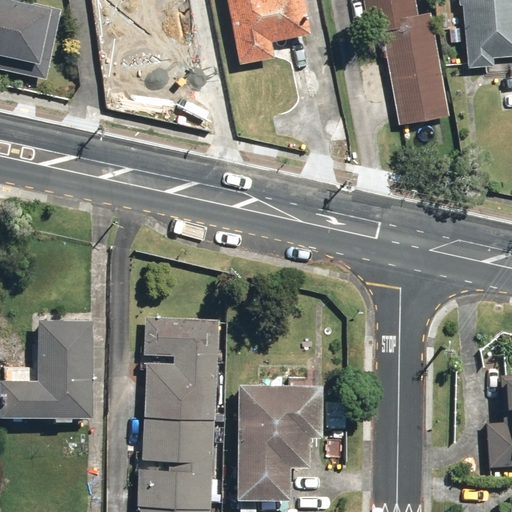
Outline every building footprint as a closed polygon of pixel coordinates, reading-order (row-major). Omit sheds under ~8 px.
[(30,0),(0,0),(0,71),(43,80),(59,6),(30,0)] [(91,0),(101,65),(192,51),(184,0),(91,0)] [(302,0),(225,0),(237,63),(275,55),(272,41),(309,34),(302,0)] [(398,124),(446,117),(429,13),(415,15),(412,0),(361,0),(367,29),(381,27),(398,124)] [(511,0),(461,0),(470,63),(511,57),(511,0)] [(142,318),(141,353),(109,353),(106,511),(210,511),(213,424),(217,321),(142,318)] [(89,322),(36,320),(33,381),(1,380),(0,402),(0,415),(85,419),(89,322)] [(511,373),(495,374),(496,405),(506,405),(507,426),(483,426),(484,466),(511,465),(511,373)] [(317,387),(235,384),(235,500),(288,500),(289,469),(305,469),(305,439),(317,439),(317,387)] [(511,511),(511,494),(506,494),(504,511),(502,511),(490,511),(511,511)]
